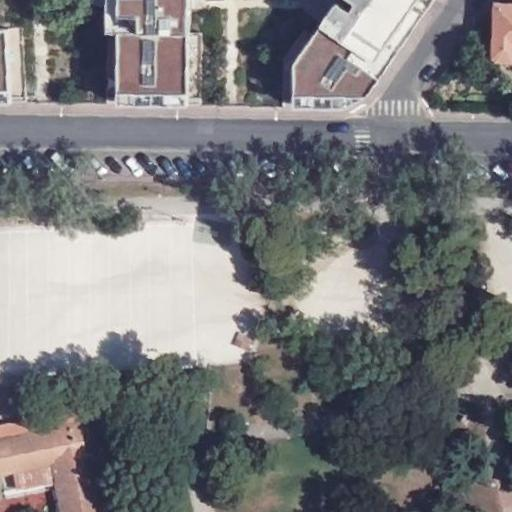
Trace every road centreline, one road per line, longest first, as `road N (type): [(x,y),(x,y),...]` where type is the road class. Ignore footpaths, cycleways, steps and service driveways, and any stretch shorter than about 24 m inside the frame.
road 1 (tertiary): [(385,134),(0,129)]
road 2 (residential): [(462,0),(395,99),(385,134)]
road 3 (tertiary): [(511,135),(385,134)]
